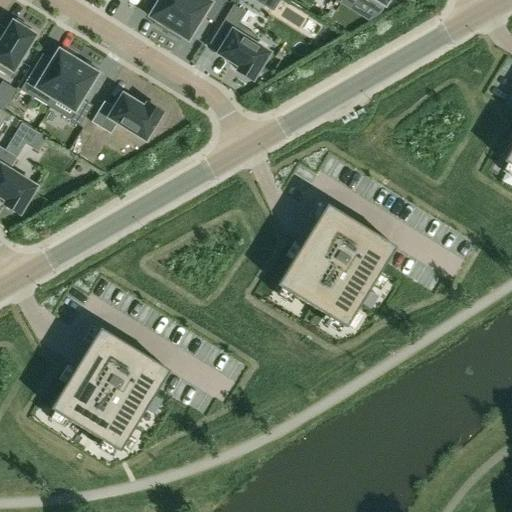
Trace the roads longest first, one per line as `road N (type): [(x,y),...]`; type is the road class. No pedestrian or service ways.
road 1 (tertiary): [(482,12),(245,145)]
road 2 (tertiary): [(245,145),(13,281)]
road 3 (residential): [(245,145),(215,100),(51,0)]
